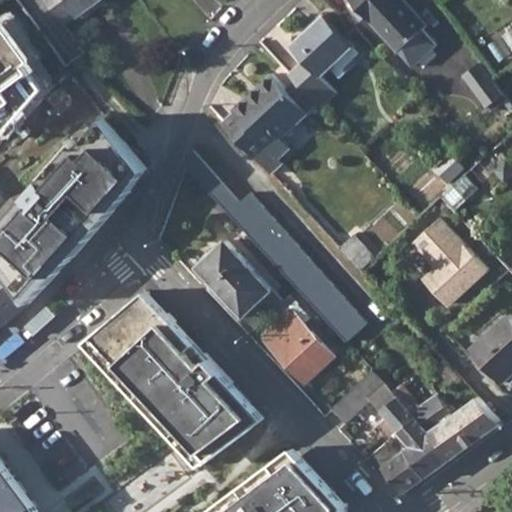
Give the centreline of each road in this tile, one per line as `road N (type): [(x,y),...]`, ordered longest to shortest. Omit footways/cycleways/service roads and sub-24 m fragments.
road 1 (residential): [(139,251),(384,511)]
road 2 (residential): [(139,251),(216,49),(269,0)]
road 3 (residential): [(0,369),(139,251)]
